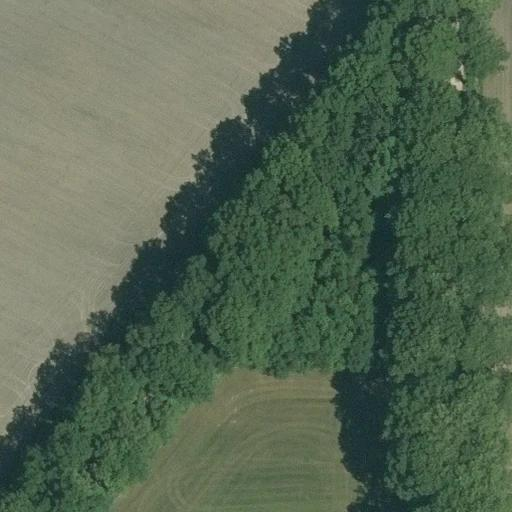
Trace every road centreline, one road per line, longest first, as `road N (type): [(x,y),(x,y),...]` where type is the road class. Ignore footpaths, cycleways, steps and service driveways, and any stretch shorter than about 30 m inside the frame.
road 1 (tertiary): [(70,511),(408,81),(447,0)]
road 2 (track): [(446,12),(454,511)]
